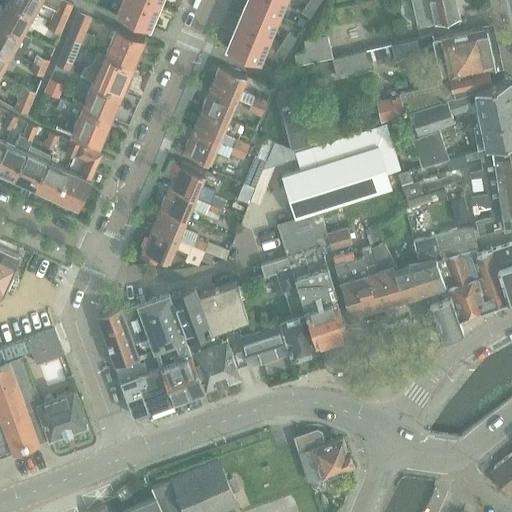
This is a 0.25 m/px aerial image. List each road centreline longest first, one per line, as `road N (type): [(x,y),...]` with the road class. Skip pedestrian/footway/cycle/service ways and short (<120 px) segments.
road 1 (tertiary): [(397,442),(316,403),(274,405),(124,458)]
road 2 (tertiary): [(101,251),(210,0)]
road 3 (tertiary): [(124,458),(76,318),(101,251)]
road 4 (residential): [(397,442),(445,369),(511,322)]
road 5 (residential): [(124,458),(0,504)]
road 6 (tertiary): [(397,442),(461,458),(511,419)]
